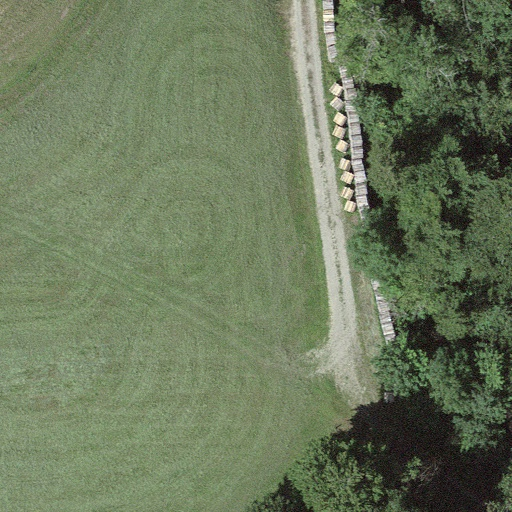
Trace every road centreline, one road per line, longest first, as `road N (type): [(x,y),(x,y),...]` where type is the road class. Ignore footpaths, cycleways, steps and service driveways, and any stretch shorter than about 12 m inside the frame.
road 1 (track): [(0,219),(201,321),(491,511)]
road 2 (track): [(357,419),(304,0)]
